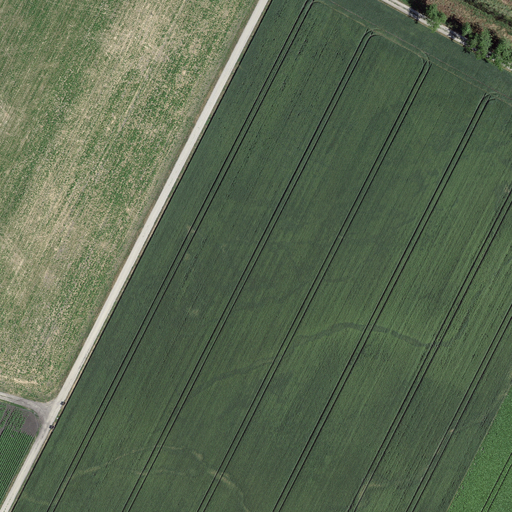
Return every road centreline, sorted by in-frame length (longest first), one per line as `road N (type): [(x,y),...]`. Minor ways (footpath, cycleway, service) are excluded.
road 1 (track): [(262,0),(4,511)]
road 2 (track): [(511,67),(388,0)]
